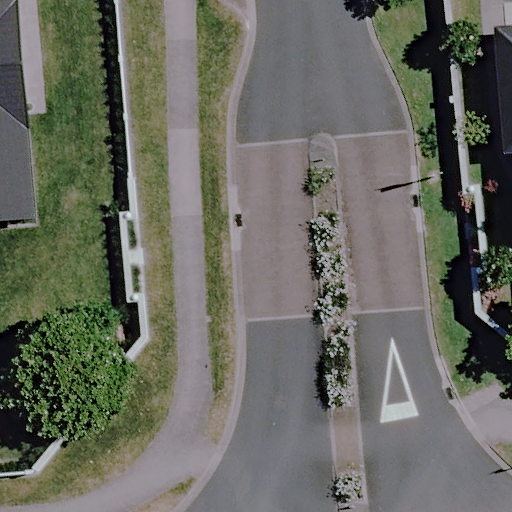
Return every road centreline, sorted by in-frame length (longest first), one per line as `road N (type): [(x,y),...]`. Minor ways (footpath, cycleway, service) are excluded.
road 1 (residential): [(314,60),(399,289),(433,511)]
road 2 (residential): [(293,511),(278,300),(314,60)]
